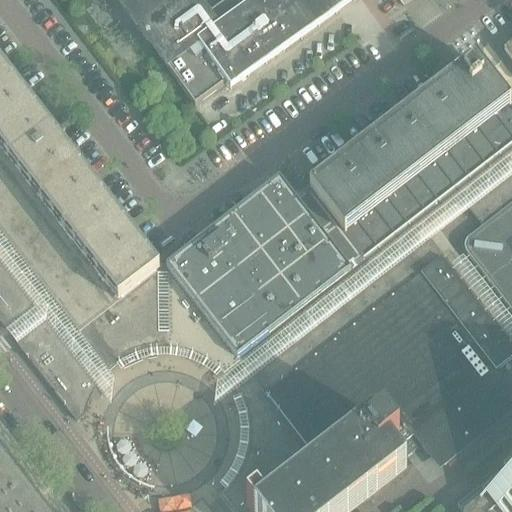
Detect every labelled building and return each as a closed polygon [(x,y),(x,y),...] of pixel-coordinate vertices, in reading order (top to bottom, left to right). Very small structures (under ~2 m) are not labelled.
[(117,0),(195,108),(226,86),(230,93),(359,0),(117,0)] [(169,282),(232,364),(511,146),(511,110),(475,64),(296,203),(280,182),(167,270),(170,273),(168,274),(169,282)] [(0,214),(89,330),(157,277),(157,275),(156,275),(0,72),(0,214)] [(511,182),(471,214),(483,229),(468,241),(467,242),(466,243),(465,245),(465,246),(464,248),(464,250),(464,251),(465,253),(466,254),(466,256),(511,314),(511,182)] [(320,469),(264,511),(356,511),(354,509),(383,486),(396,476),(402,471),(397,466),(420,448),(425,454),(429,451),(445,465),(443,467),(444,468),(451,461),(458,455),(464,449),(472,443),(479,437),(486,431),(494,426),(501,421),(509,416),(511,414),(511,405),(505,392),(509,389),(497,374),(511,362),(511,353),(441,262),(432,269),(424,258),(385,288),(380,281),(300,343),(305,350),(256,388),(320,469)] [(0,324),(6,331),(34,309),(0,265),(0,324)] [(157,277),(89,330),(93,335),(96,337),(118,366),(124,363),(129,360),(133,359),(137,357),(141,356),(147,354),(151,353),(158,352),(157,277)] [(232,364),(169,282),(170,352),(175,353),(178,353),(180,354),(186,355),(191,357),(196,359),(204,362),(208,365),(211,366),(215,369),(220,373),(232,364)] [(96,389),(52,333),(45,324),(17,346),(77,424),(83,419),(84,416),(85,412),(86,409),(87,406),(88,403),(89,400),(91,397),(92,394),(96,389)] [(256,388),(240,401),(243,409),(245,413),(246,417),(247,426),(248,435),(247,444),(246,452),(244,461),(242,465),(241,469),(237,477),(232,485),(226,491),(220,498),(231,511),(264,511),(320,469),(256,388)] [(41,511),(0,458),(0,511),(41,511)] [(511,511),(511,465),(479,490),(456,508),(459,511),(511,511)]
